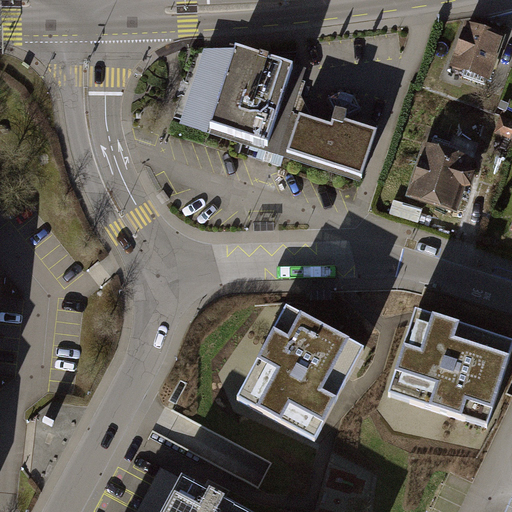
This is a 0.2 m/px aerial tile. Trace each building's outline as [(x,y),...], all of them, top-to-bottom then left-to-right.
[(511,48),(511,41),(469,27),(453,75),(498,90),(511,48)] [(184,122),(363,183),(377,134),(346,124),(347,117),(360,109),(354,97),(341,93),(328,100),(337,114),(333,127),(313,120),(300,97),(304,84),(290,80),(293,71),(235,51),(205,51),(184,122)] [(423,203),(466,218),(484,166),(440,151),(423,203)] [(367,352),(288,310),(238,403),(317,445),(367,352)] [(511,366),(511,344),(417,315),(415,321),(390,400),(490,432),(511,366)] [(172,511),(237,511),(186,485),(172,511)]
